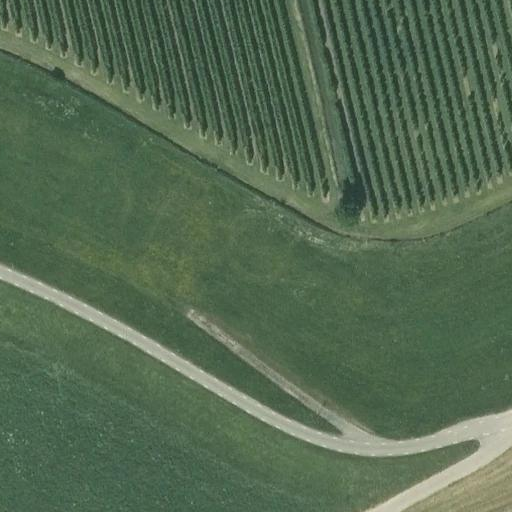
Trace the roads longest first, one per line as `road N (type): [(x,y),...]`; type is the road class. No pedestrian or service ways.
road 1 (unclassified): [(510,424),(404,449),(333,445),(290,432),(0,275)]
road 2 (unclassified): [(394,511),(468,464),(510,424)]
